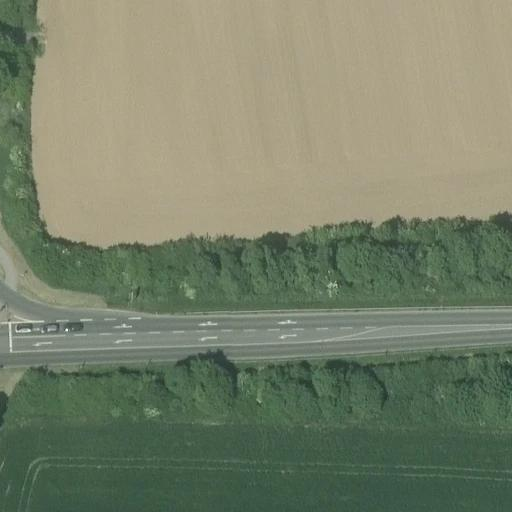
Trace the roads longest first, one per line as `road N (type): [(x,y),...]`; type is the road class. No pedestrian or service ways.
road 1 (primary): [(511,336),(112,346)]
road 2 (primary): [(112,346),(0,301)]
